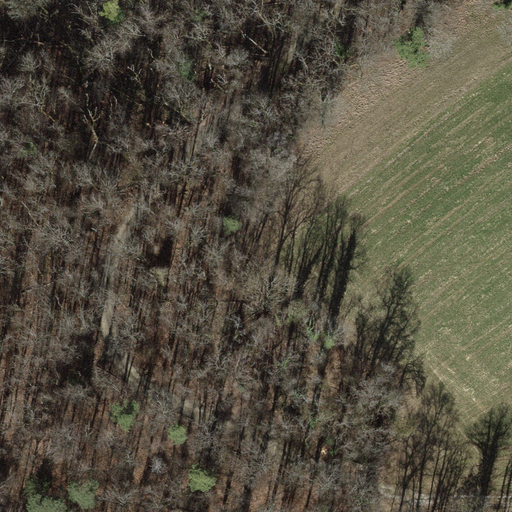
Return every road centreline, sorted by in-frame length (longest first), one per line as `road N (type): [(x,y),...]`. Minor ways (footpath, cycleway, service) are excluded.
road 1 (track): [(350,0),(160,178),(115,249),(110,341),(146,386),(380,488)]
road 2 (track): [(380,488),(511,489)]
